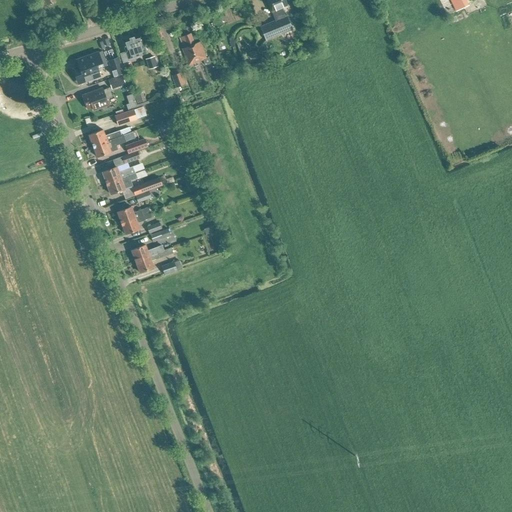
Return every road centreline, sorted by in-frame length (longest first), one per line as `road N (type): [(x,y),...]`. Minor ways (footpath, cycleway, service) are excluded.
road 1 (tertiary): [(208,511),(32,50)]
road 2 (tertiary): [(32,50),(179,0)]
